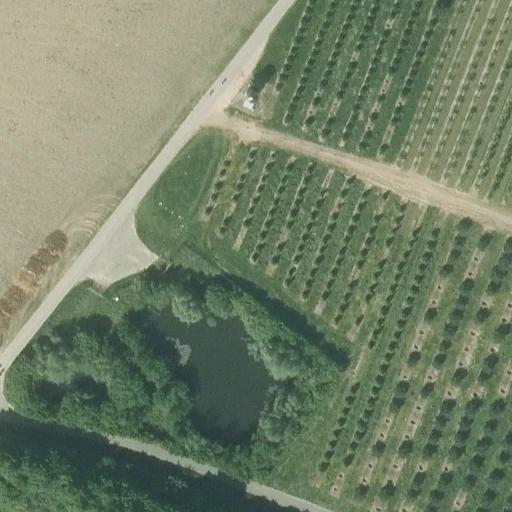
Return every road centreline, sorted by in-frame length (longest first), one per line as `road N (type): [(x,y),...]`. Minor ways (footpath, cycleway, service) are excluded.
road 1 (track): [(0,372),(287,0)]
road 2 (track): [(0,415),(103,435),(308,511)]
